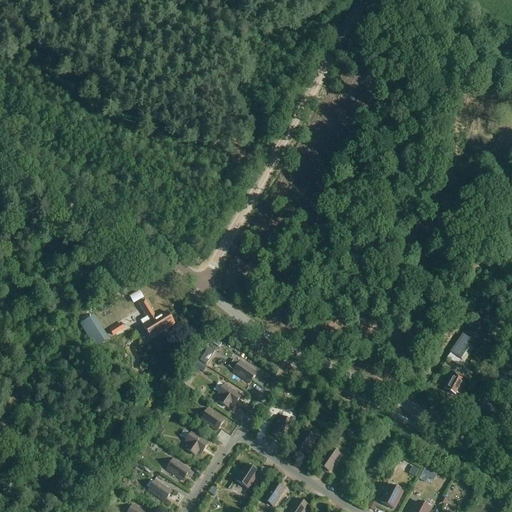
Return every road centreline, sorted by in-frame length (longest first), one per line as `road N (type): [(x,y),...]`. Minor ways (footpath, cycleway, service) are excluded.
road 1 (tertiary): [(511,455),(263,332),(202,284)]
road 2 (unclassified): [(202,284),(363,0)]
road 3 (tertiary): [(202,284),(132,215),(0,137)]
